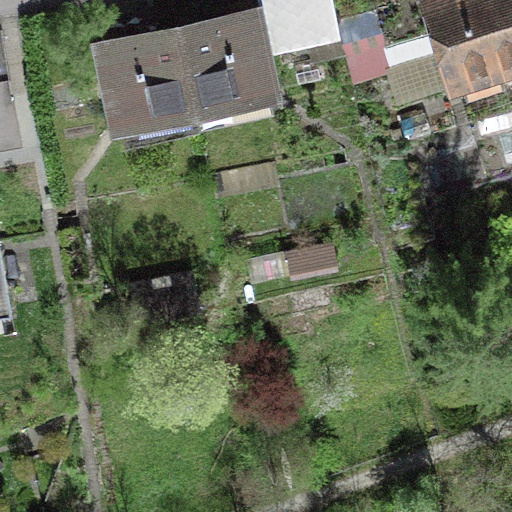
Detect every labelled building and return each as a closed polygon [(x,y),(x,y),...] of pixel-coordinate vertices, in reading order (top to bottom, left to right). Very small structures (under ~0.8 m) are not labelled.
[(310,0),(287,0),(262,6),(270,45),(318,35),(310,0)] [(418,0),(417,0),(376,12),(385,46),(429,33),(418,0)] [(511,0),(435,0),(430,2),(454,81),(511,63),(511,0)] [(253,15),(179,31),(195,107),(269,91),(253,15)] [(179,31),(105,47),(121,123),(195,107),(179,31)] [(331,240),(288,248),(292,271),(336,263),(331,240)] [(0,305),(9,303),(0,255),(0,305)] [(193,269),(129,279),(136,320),(200,309),(193,269)]
